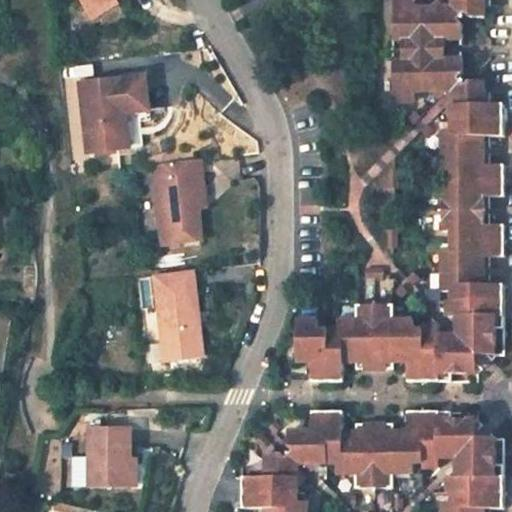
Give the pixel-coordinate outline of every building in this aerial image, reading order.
[(83,0),(92,14),(114,0),(83,0)] [(118,0),(114,0),(92,14),(95,19),(121,3),(118,0)] [(312,385),(344,385),(344,365),(358,365),(365,365),(365,372),(388,372),(388,365),(396,365),(409,365),(409,385),(443,385),(443,377),(455,377),(482,377),(482,359),(500,359),(500,332),(500,320),(508,320),(508,289),(494,289),(488,289),(488,260),(494,260),(508,260),(508,228),(494,228),(488,228),(488,221),(488,199),(494,199),(508,199),(508,168),(494,168),(488,168),(488,139),(494,139),(508,139),(508,107),(489,107),(489,84),(474,84),(469,88),(462,81),(466,76),(466,61),(449,61),(449,42),(466,42),(466,27),(462,22),(469,15),(474,20),(489,20),(488,0),(451,0),(456,5),(456,11),(450,11),(442,4),(435,11),(415,11),(415,1),(394,1),(394,42),(403,42),(403,62),(394,62),(394,104),(415,104),(415,94),(431,95),(437,102),(445,95),(452,96),(451,102),(443,109),(452,118),(452,133),(442,133),(442,175),(452,175),(452,193),(442,193),(442,204),(442,221),(442,235),(452,235),(452,253),(442,253),(442,295),(452,294),(452,304),(447,305),(447,319),(465,337),(456,346),(439,329),(424,329),(424,334),(414,334),(414,324),(394,324),(394,309),(357,309),(357,324),(337,324),(337,334),(317,334),(317,324),(297,324),(297,365),(312,365),(312,385)] [(136,78),(140,113),(151,111),(147,77),(136,78)] [(81,85),(90,154),(144,148),(140,113),(136,78),(81,85)] [(203,241),(201,221),(200,209),(199,199),(206,198),(202,161),(154,166),(159,204),(160,221),(163,246),(203,241)] [(199,199),(200,209),(207,209),(206,198),(199,199)] [(199,312),(194,271),(155,276),(165,364),(202,359),(197,313),(199,312)] [(500,320),(500,332),(508,332),(508,320),(500,320)] [(443,377),(443,385),(455,385),(455,377),(443,377)] [(268,511),(309,511),(309,505),(299,505),(299,490),(306,483),(299,476),(299,468),(306,468),(314,476),(321,468),(336,468),(336,479),(357,478),(357,494),(395,494),(395,478),(416,478),(416,467),(423,467),(423,472),(439,472),(461,452),(469,461),(447,482),(447,498),(452,498),(452,508),(442,508),(441,511),(486,511),(486,510),(492,510),(506,511),(507,479),(499,479),(499,467),(499,440),(478,440),(477,422),(452,422),(440,423),(440,415),(407,415),(407,434),(394,434),(387,434),(387,427),(364,427),(364,434),(357,435),(344,435),(344,415),(313,415),(313,435),(290,435),(290,449),(295,454),(287,461),(283,457),(268,457),(268,480),(244,481),(245,511),(268,511)] [(137,431),(95,431),(95,489),(137,489),(137,462),(137,431)] [(499,479),(507,479),(507,467),(499,467),(499,479)]
